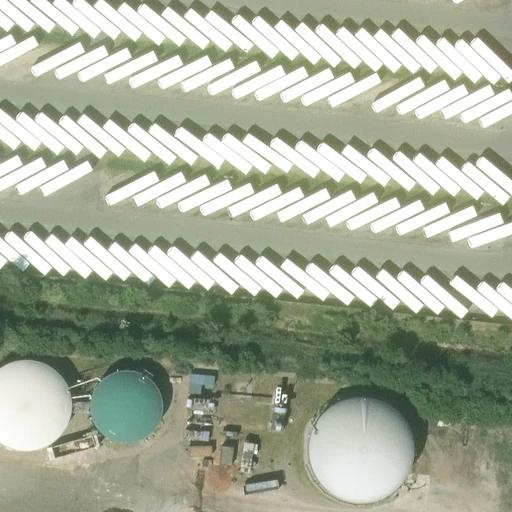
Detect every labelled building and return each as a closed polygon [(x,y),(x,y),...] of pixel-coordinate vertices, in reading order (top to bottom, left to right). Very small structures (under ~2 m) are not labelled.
[(26,451),(40,449),(53,441),(63,430),(68,416),(69,401),(64,387),(56,374),(43,366),(29,362),(14,363),(1,368),(0,369),(0,443),(11,449),(26,451)] [(89,415),(93,425),(100,434),(110,441),(121,444),(132,443),(143,439),(152,432),(158,422),(161,411),(159,399),(154,387),(146,379),(135,373),(122,372),(110,375),(100,382),(93,391),(89,403),(89,415)] [(202,376),(190,375),(188,394),(200,395),(202,376)] [(270,431),(282,432),(286,397),(274,396),(270,431)] [(207,400),(187,398),(186,410),(206,412),(207,400)] [(371,401),(354,400),(337,404),(323,413),(313,427),(307,443),(307,460),(313,477),(323,490),(338,500),(355,504),(372,502),(388,495),(400,483),(408,467),(411,451),(408,434),(399,419),(387,408),(371,401)] [(208,432),(184,430),(183,440),(207,442),(208,432)] [(233,449),(221,448),(219,467),(230,468),(233,449)]
